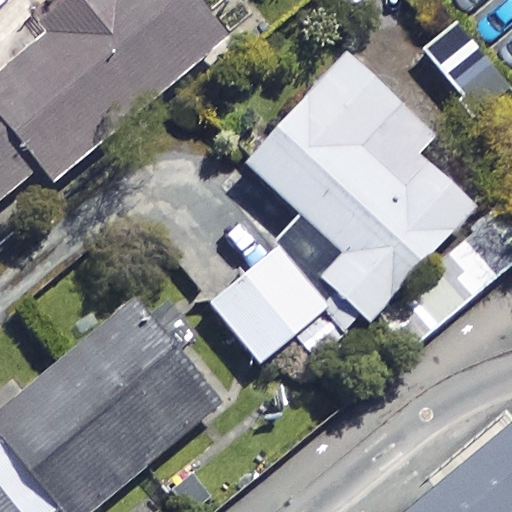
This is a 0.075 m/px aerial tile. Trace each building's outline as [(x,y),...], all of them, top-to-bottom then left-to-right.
[(183,0),(69,0),(29,34),(38,45),(0,77),(0,201),(30,175),(45,193),(215,48),(178,5),(183,0)] [(429,145),(340,56),(236,161),(332,257),(309,280),(355,327),(466,215),(412,162),(429,145)] [(319,312),(269,255),(203,312),(253,370),(319,312)] [(86,511),(208,409),(123,310),(0,414),(0,511),(47,511),(50,510),(50,511),(86,511)] [(511,511),(511,425),(402,511),(511,511)]
